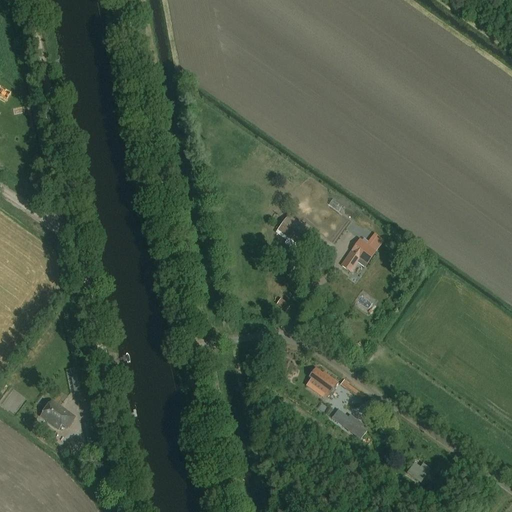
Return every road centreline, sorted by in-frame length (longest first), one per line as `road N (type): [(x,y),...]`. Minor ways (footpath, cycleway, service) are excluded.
road 1 (track): [(28,0),(130,511)]
road 2 (unclassified): [(511,490),(319,352),(257,338),(207,346),(190,350),(196,379)]
road 3 (track): [(120,0),(190,350)]
road 4 (unclassified): [(223,511),(196,379)]
